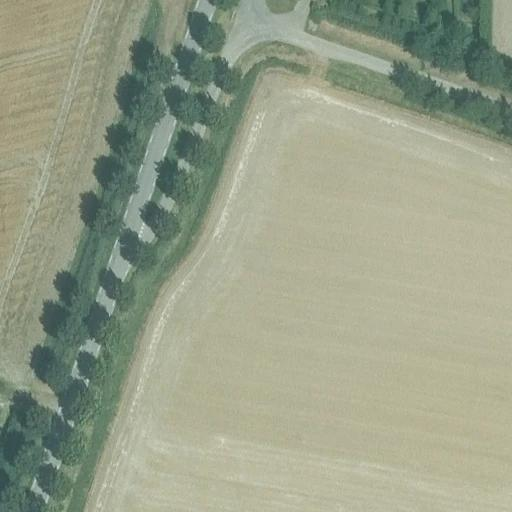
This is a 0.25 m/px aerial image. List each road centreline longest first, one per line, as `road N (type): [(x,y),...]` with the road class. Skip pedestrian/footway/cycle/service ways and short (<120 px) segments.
road 1 (tertiary): [(32,511),(125,242)]
road 2 (unclassified): [(511,113),(247,20)]
road 3 (unclassified): [(125,242),(160,220),(247,20)]
road 4 (tertiary): [(125,242),(205,0)]
